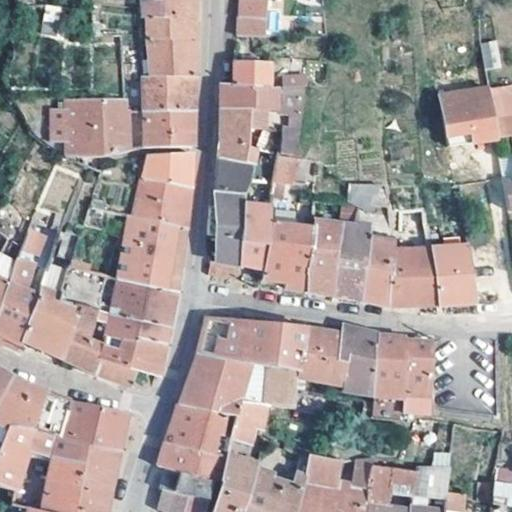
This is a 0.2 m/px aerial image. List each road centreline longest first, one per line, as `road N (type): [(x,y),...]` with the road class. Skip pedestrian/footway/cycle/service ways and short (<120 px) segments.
road 1 (residential): [(511,326),(441,327),(194,298)]
road 2 (residential): [(210,0),(194,298)]
road 3 (residential): [(0,356),(157,410)]
